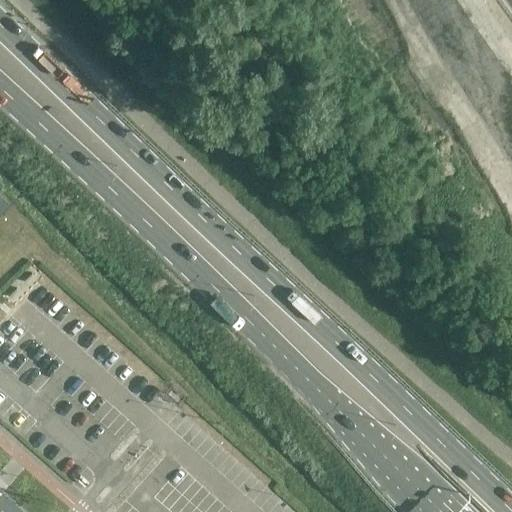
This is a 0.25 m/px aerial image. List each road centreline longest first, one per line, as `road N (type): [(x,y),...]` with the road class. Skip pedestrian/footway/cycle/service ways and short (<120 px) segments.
road 1 (primary): [(509,511),(0,24)]
road 2 (primary): [(0,90),(440,511)]
